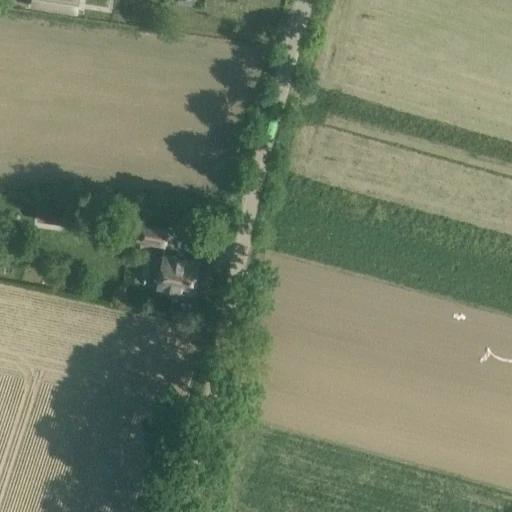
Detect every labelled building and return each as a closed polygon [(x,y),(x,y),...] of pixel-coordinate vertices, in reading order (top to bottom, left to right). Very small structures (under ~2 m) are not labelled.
[(44,0),(43,7),(91,14),(92,0),(44,0)] [(41,218),(43,205),(31,203),(28,216),(41,218)] [(77,209),(64,207),(62,220),(75,222),(77,209)] [(140,242),(164,246),(168,227),(143,223),(140,242)] [(199,261),(163,255),(158,287),(193,294),(199,261)]
